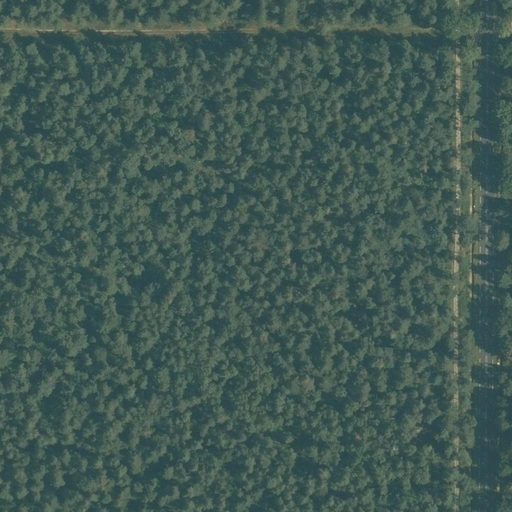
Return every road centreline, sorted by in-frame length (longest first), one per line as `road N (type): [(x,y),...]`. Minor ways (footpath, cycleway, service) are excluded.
road 1 (track): [(0,30),(511,32)]
road 2 (primary): [(486,511),(487,0)]
